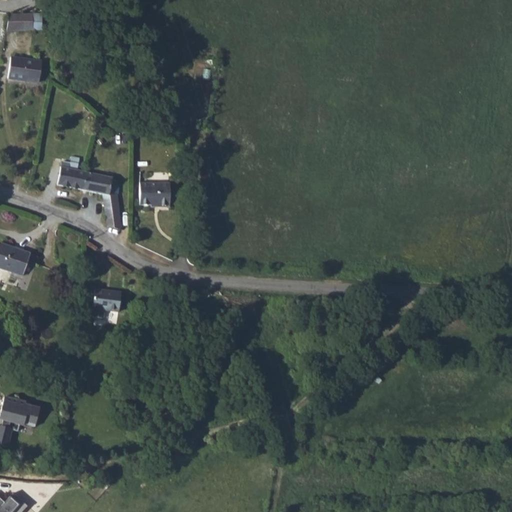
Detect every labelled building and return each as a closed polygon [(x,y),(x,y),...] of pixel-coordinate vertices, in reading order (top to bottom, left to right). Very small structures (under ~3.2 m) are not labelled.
[(6,14),(6,29),(31,29),(31,13),(6,14)] [(37,80),(40,59),(10,56),(7,77),(37,80)] [(111,176),(60,167),(56,185),(103,194),(98,219),(111,221),(114,206),(116,194),(108,193),(111,176)] [(165,182),(134,182),(135,203),(154,203),(154,205),(165,205),(165,182)] [(27,246),(0,238),(0,262),(21,268),(27,246)] [(120,298),(93,297),(92,317),(95,317),(95,325),(105,325),(105,317),(119,317),(120,298)] [(24,404),(3,399),(0,412),(0,413),(4,414),(1,429),(0,428),(0,447),(7,449),(11,431),(17,433),(18,426),(22,427),(22,426),(33,428),(38,409),(23,406),(24,404)] [(0,511),(25,511),(30,507),(14,495),(6,505),(0,500),(0,511)]
